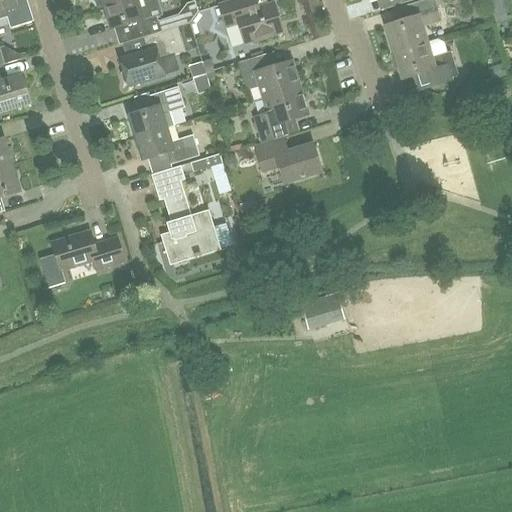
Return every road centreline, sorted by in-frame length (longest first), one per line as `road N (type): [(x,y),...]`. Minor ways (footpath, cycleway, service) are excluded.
road 1 (residential): [(11,212),(91,188),(39,0)]
road 2 (residential): [(375,101),(357,32),(344,36),(333,0)]
